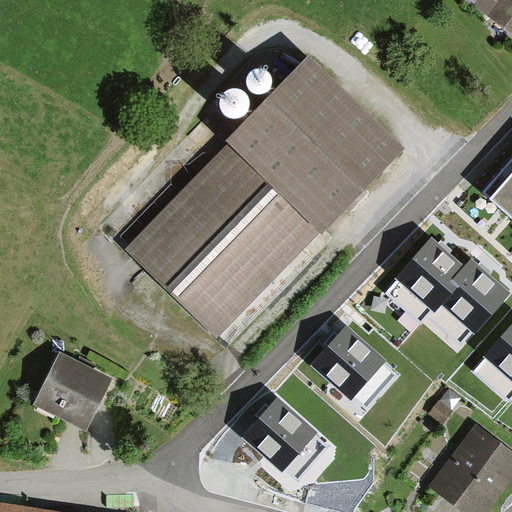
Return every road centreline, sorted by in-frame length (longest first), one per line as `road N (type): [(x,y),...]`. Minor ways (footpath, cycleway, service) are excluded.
road 1 (track): [(215,419),(511,121)]
road 2 (residential): [(0,479),(107,480),(145,471)]
